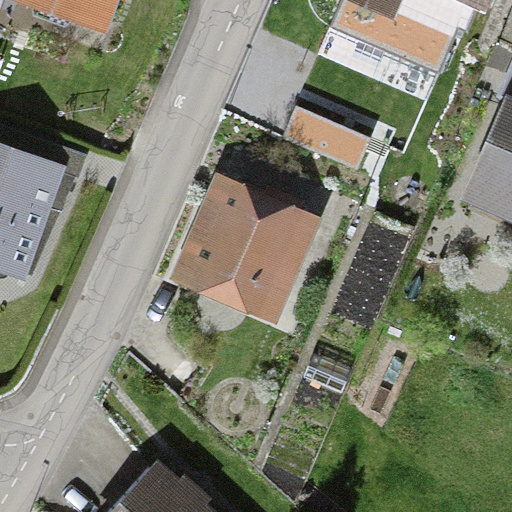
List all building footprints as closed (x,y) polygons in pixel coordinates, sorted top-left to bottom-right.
[(0,2),(96,35),(107,0),(0,0),(0,2)] [(478,0),(331,0),(380,19),(389,0),(414,0),(469,24),(478,0)] [(511,124),(505,122),(469,203),(511,221),(511,124)] [(39,178),(0,164),(0,271),(10,274),(39,178)] [(294,228),(218,198),(186,281),(257,307),(294,228)] [(246,374),(227,365),(218,386),(238,394),(246,374)] [(178,511),(151,488),(131,511),(178,511)]
